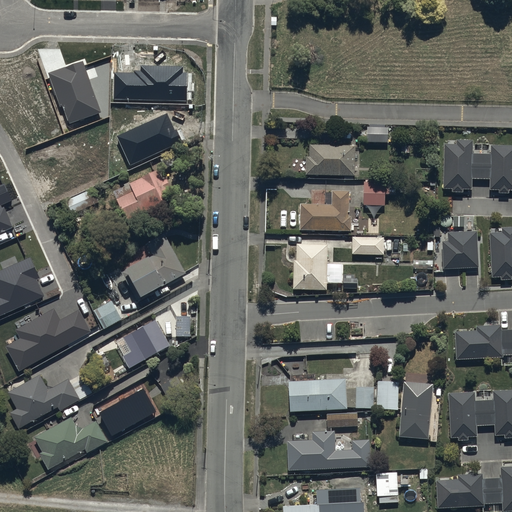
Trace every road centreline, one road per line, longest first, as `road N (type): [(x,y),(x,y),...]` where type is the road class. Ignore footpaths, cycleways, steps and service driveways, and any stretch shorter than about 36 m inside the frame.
road 1 (tertiary): [(235,26),(227,316)]
road 2 (residential): [(227,316),(511,300)]
road 3 (residential): [(235,26),(456,29),(487,25),(511,7)]
road 4 (residential): [(235,26),(2,21)]
road 5 (tertiary): [(227,316),(226,511)]
